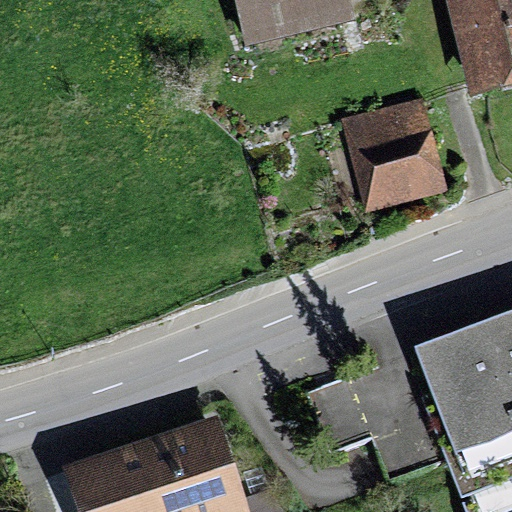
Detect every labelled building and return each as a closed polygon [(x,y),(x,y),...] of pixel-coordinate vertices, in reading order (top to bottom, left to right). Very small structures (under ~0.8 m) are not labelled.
[(243,0),(253,40),(340,20),(335,0),(243,0)] [(511,0),(460,0),(479,80),(511,72),(511,0)] [(416,109),(351,126),(372,204),(437,187),(416,109)] [(511,511),(511,319),(417,355),(454,456),(475,511),(511,511)] [(390,479),(454,456),(417,355),(307,396),(329,456),(375,439),(390,479)] [(240,511),(219,447),(74,494),(79,511),(240,511)]
